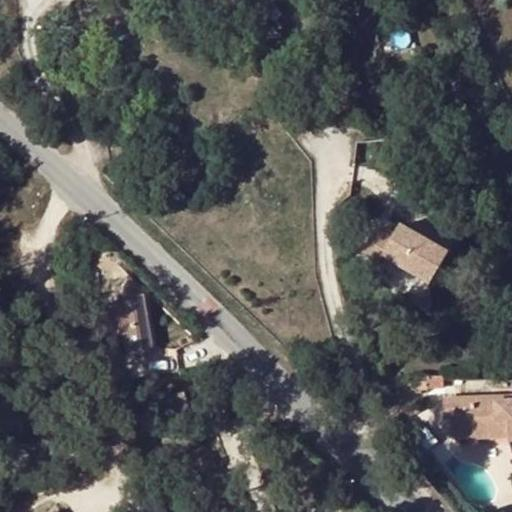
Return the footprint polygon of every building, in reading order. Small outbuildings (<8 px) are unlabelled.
[(247,4),(241,13),(261,27),(265,21),(260,18),(262,15),(247,4)] [(386,221),(384,227),(373,224),(363,220),(352,249),(372,256),(375,248),(425,267),(438,233),(388,214),(386,221)] [(376,217),(373,224),(384,227),(386,221),(376,217)] [(150,348),(143,298),(120,301),(127,351),(150,348)] [(425,376),(425,382),(425,388),(440,388),(440,376),(425,376)] [(425,388),(425,382),(417,382),(417,391),(425,391),(425,388)] [(194,422),(185,395),(157,404),(166,431),(194,422)] [(511,401),(491,401),(491,397),(443,398),(443,419),(451,419),(450,415),(459,415),(459,432),(504,431),(505,438),(505,441),(511,441),(511,401)] [(459,415),(450,415),(451,419),(451,439),(505,438),(504,431),(459,432),(459,415)] [(54,511),(45,501),(32,511),(54,511)]
